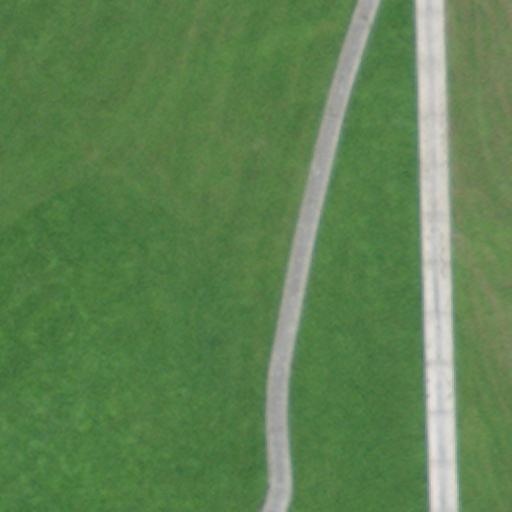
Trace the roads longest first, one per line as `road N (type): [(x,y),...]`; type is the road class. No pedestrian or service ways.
road 1 (track): [(368,0),(281,327),(268,511)]
road 2 (unclassified): [(428,0),(447,511)]
